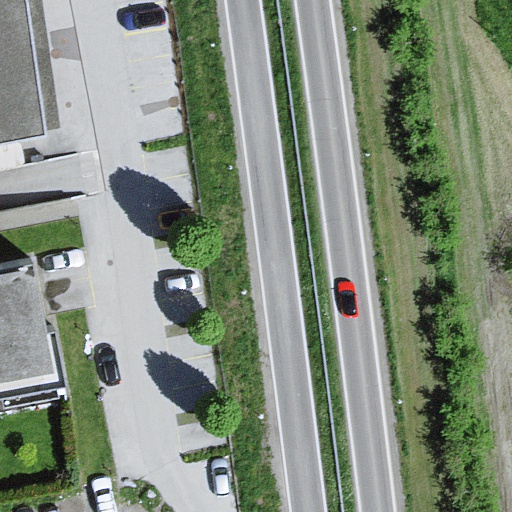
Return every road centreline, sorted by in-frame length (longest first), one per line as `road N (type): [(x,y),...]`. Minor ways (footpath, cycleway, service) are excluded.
road 1 (secondary): [(242,0),(308,511)]
road 2 (secondary): [(377,511),(311,0)]
